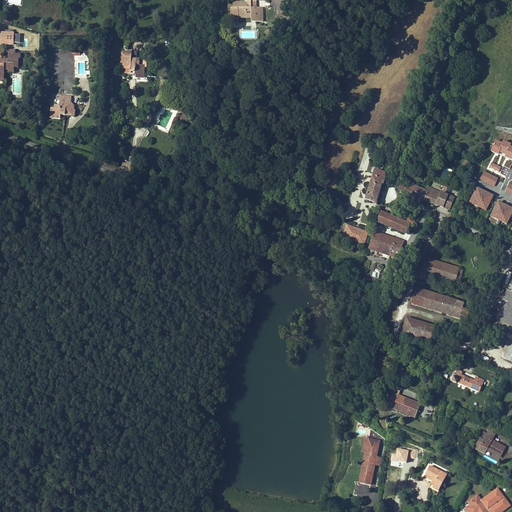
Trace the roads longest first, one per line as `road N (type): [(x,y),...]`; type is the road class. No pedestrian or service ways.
road 1 (track): [(117,173),(366,256)]
road 2 (residential): [(366,256),(401,262),(429,211),(511,249)]
road 3 (residential): [(0,133),(117,173)]
